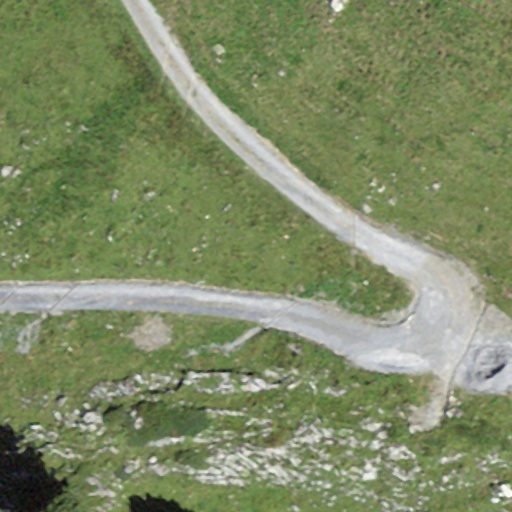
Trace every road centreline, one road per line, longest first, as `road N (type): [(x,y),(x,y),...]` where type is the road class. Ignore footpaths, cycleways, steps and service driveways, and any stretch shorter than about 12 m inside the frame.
road 1 (track): [(134,0),(196,96),(284,185),(418,264),(441,287),(438,332),(423,348)]
road 2 (track): [(423,348),(358,343),(306,320),(229,309),(0,300)]
